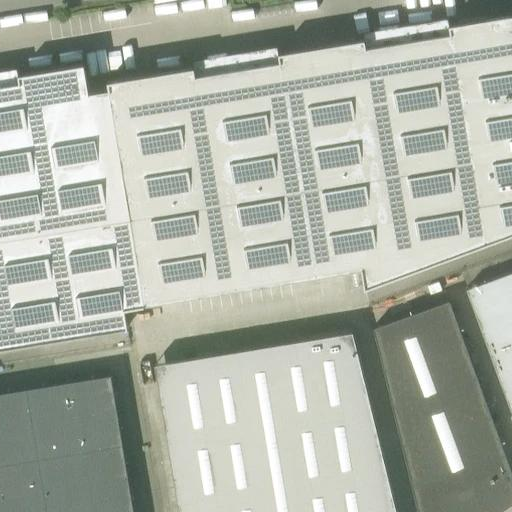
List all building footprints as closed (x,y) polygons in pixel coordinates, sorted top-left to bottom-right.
[(511,12),(448,23),(450,31),(366,45),(364,37),(278,51),(279,60),(195,73),(194,65),(107,79),(108,87),(144,303),(361,267),(364,286),(511,231),(511,12)] [(144,303),(108,87),(89,91),(84,61),(18,72),(19,80),(0,83),(0,346),(127,325),(124,306),(144,303)] [(511,270),(466,287),(511,415),(511,270)] [(511,473),(449,299),(373,327),(417,511),(495,511),(511,501),(511,473)] [(396,511),(352,329),(154,362),(178,511),(396,511)] [(118,389),(124,389),(121,352),(76,356),(77,374),(117,371),(118,389)] [(0,391),(0,511),(133,511),(111,372),(0,391)]
